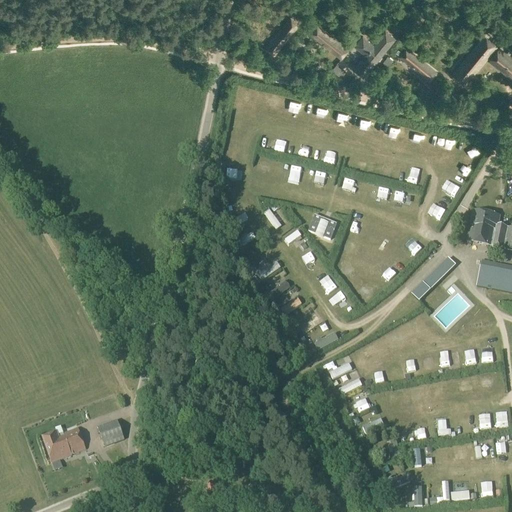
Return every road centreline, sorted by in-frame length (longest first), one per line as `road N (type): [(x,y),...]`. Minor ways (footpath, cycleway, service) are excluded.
road 1 (track): [(511,125),(450,118),(144,40),(0,47)]
road 2 (unclassified): [(129,478),(134,408),(232,0)]
road 3 (track): [(0,165),(73,277),(134,408)]
